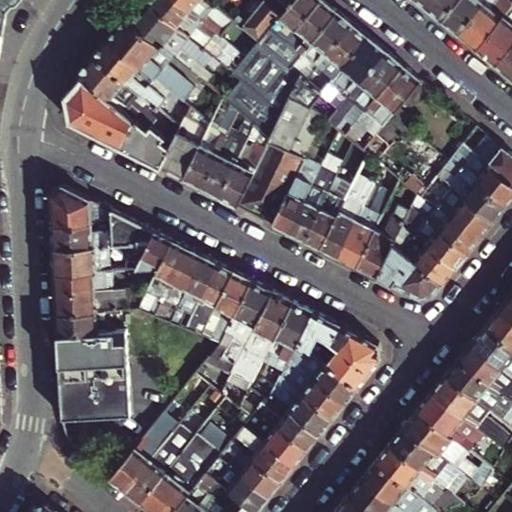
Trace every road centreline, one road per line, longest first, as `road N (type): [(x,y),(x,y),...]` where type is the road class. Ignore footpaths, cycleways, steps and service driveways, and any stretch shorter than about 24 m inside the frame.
road 1 (residential): [(19,141),(63,148),(435,336)]
road 2 (tertiary): [(27,446),(19,141)]
road 3 (residential): [(435,336),(296,511)]
road 4 (residential): [(381,0),(511,107)]
road 5 (tertiary): [(19,141),(34,66),(75,0)]
road 6 (residential): [(511,238),(435,336)]
